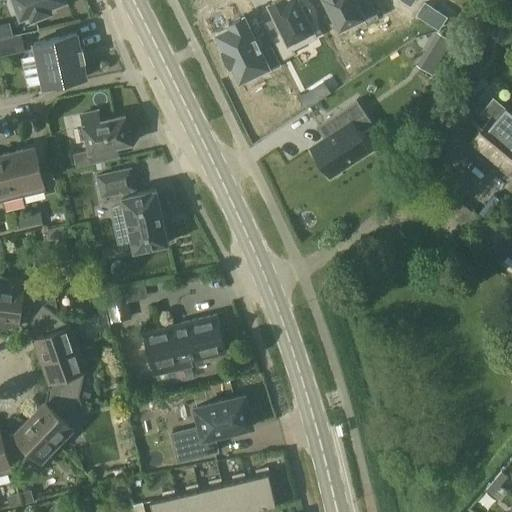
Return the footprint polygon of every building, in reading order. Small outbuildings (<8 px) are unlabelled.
[(13,0),(21,17),(30,14),(31,19),(51,11),(49,6),(65,0),(13,0)] [(274,0),(269,3),(283,31),(272,36),(283,58),(295,52),(293,49),(317,37),(309,21),(313,19),(306,4),(302,6),(298,0),(274,0)] [(325,0),(339,28),(363,16),(366,23),(379,17),(370,0),(358,0),(357,1),(356,0),(325,0)] [(425,2),(417,15),(438,28),(446,16),(425,2)] [(511,38),(511,15),(501,7),(484,27),(506,45),(511,38)] [(271,70),(282,65),(272,45),(261,50),(244,15),(229,23),(230,26),(217,33),(225,48),(222,49),(230,65),(232,64),(240,80),(268,66),(271,70)] [(86,77),(82,61),(85,60),(83,49),(80,49),(76,33),(34,42),(44,86),(86,77)] [(21,35),(0,39),(0,56),(25,51),(21,35)] [(435,41),(428,53),(440,60),(447,48),(435,41)] [(412,56),(368,81),(379,101),(423,76),(412,56)] [(447,83),(438,96),(456,108),(465,95),(447,83)] [(314,102),(308,92),(298,98),(305,108),(314,102)] [(511,111),(494,96),(482,109),(490,117),(470,140),(509,173),(511,170),(511,171),(511,111)] [(330,176),(371,149),(359,131),(372,122),(356,100),(317,126),(325,138),(311,147),(330,176)] [(74,153),(77,167),(106,160),(103,148),(131,142),(124,115),(100,120),(98,110),(82,114),(89,150),(74,153)] [(35,146),(13,152),(23,196),(45,190),(35,146)] [(13,152),(0,155),(0,190),(2,201),(23,196),(13,152)] [(134,250),(168,243),(156,188),(131,194),(130,190),(136,189),(131,168),(97,175),(101,196),(123,191),(124,195),(122,196),(128,223),(115,226),(119,243),(132,240),(134,250)] [(40,211),(28,214),(30,225),(42,222),(40,211)] [(28,214),(16,217),(19,227),(30,225),(28,214)] [(474,215),(468,223),(475,229),(482,221),(474,215)] [(511,223),(491,248),(511,266),(511,223)] [(64,225),(48,229),(51,241),(67,237),(64,225)] [(89,297),(100,295),(96,275),(85,277),(89,297)] [(24,279),(2,276),(0,290),(0,321),(18,324),(27,330),(47,306),(23,287),(24,279)] [(121,291),(105,294),(111,322),(126,319),(121,291)] [(47,306),(27,330),(35,337),(43,359),(78,346),(70,325),(54,312),(57,309),(54,297),(47,306)] [(153,370),(227,352),(217,314),(144,332),(153,370)] [(85,368),(78,346),(43,359),(50,380),(48,391),(79,397),(85,368)] [(238,359),(236,367),(241,373),(250,371),(252,363),(247,357),(238,359)] [(72,427),(79,397),(48,391),(46,401),(30,418),(57,443),(72,427)] [(251,422),(255,421),(252,408),(248,409),(244,395),(195,407),(199,424),(170,430),(178,460),(217,451),(214,435),(252,426),(251,422)] [(41,460),(57,443),(30,418),(14,434),(2,437),(1,437),(10,468),(41,460)] [(0,429),(0,474),(11,472),(10,468),(1,437),(2,437),(0,429)] [(256,475),(245,478),(253,510),(276,504),(268,466),(255,469),(256,475)] [(122,469),(114,471),(116,478),(117,478),(124,476),(122,469)] [(502,471),(494,480),(500,485),(508,476),(502,471)] [(233,481),(222,483),(228,511),(244,511),(253,510),(245,478),(244,472),(232,475),(233,481)] [(210,486),(198,489),(203,511),(228,511),(222,483),(220,478),(208,481),(210,486)] [(500,485),(494,480),(486,489),(492,494),(500,485)] [(186,492),(175,495),(179,511),(203,511),(198,489),(197,483),(185,486),(186,492)] [(30,489),(19,493),(22,504),(33,500),(30,489)] [(163,497),(150,500),(152,511),(179,511),(175,495),(174,489),(162,492),(163,497)] [(18,493),(7,496),(10,507),(21,504),(18,493)] [(144,511),(142,502),(133,504),(134,511),(144,511)]
